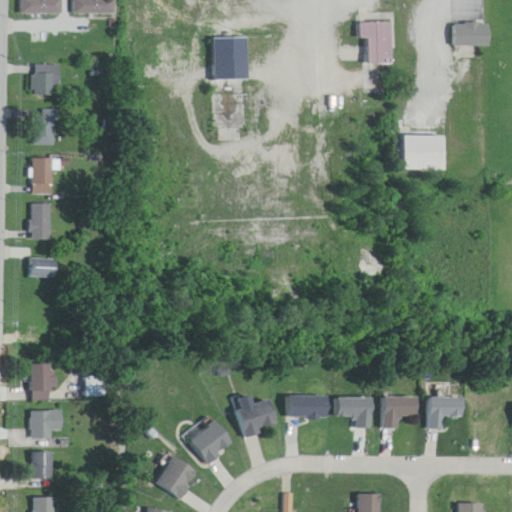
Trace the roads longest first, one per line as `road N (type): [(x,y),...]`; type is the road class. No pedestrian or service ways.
road 1 (residential): [(511,466),(293,466),(255,477),(220,511)]
road 2 (residential): [(0,201),(1,0)]
